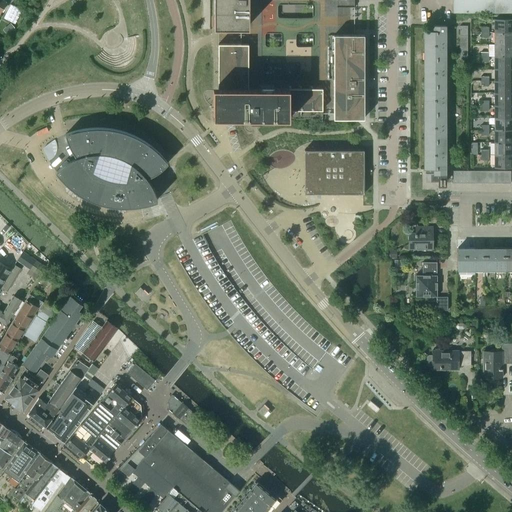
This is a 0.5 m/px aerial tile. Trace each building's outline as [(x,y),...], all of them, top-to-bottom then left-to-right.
[(217,39),(218,44),(218,119),(235,119),(247,119),(249,119),(253,119),(259,119),(265,119),(328,119),(364,119),(364,13),(363,0),(217,0),(217,26),(218,26),(217,39)] [(511,12),(511,0),(452,0),(453,18),(458,18),(458,13),(511,12)] [(511,32),(511,19),(494,20),(494,32),(511,32)] [(442,100),(442,32),(445,32),(445,26),(433,26),(433,31),(424,31),(424,100),(442,100)] [(511,44),(511,32),(494,32),(494,44),(511,44)] [(511,56),(511,44),(494,44),(494,57),(511,56)] [(511,68),(511,56),(494,57),(494,69),(511,68)] [(511,80),(511,68),(494,69),(494,81),(511,80)] [(511,93),(511,80),(494,81),(494,93),(511,93)] [(511,105),(511,93),(494,93),(494,105),(511,105)] [(442,168),(442,100),(424,100),(424,168),(426,168),(426,174),(425,174),(433,174),(433,180),(439,180),(439,185),(444,185),(444,180),(445,180),(445,168),(442,168)] [(511,117),(511,105),(494,105),(494,117),(511,117)] [(511,130),(511,117),(494,117),(494,130),(511,130)] [(45,146),(43,148),(44,151),(45,153),(46,156),(47,158),(48,161),(59,177),(63,181),(68,186),(73,190),(78,194),(84,197),(90,200),(96,202),(102,204),(108,205),(115,206),(121,207),(127,207),(133,206),(140,205),(142,205),(143,204),(145,204),(147,203),(149,203),(151,202),(152,202),(154,201),(155,201),(157,200),(156,196),(155,195),(155,193),(154,192),(154,191),(153,189),(153,188),(151,186),(150,184),(149,181),(147,179),(146,177),(148,176),(151,175),(153,174),(155,173),(157,171),(158,171),(162,168),(167,163),(166,162),(162,157),(158,152),(153,148),(148,144),(143,141),(137,138),(132,135),(126,133),(120,131),(115,130),(110,129),(105,128),(101,128),(96,128),(89,128),(83,129),(77,130),(71,132),(65,134),(60,137),(54,140),(52,141),(49,143),(47,145),(45,146)] [(511,141),(511,130),(494,130),(494,141),(511,141)] [(511,154),(511,141),(494,141),(494,155),(511,154)] [(361,150),(304,150),(304,161),(304,194),(347,194),(363,194),(364,194),(364,150),(361,150)] [(511,167),(511,154),(494,155),(494,167),(511,167)] [(432,240),(432,227),(415,227),(415,233),(408,233),(408,248),(433,248),(433,246),(430,246),(430,240),(432,240)] [(140,287),(134,293),(138,296),(142,300),(258,411),(262,415),(265,418),(271,412),(275,408),(311,370),(312,369),(301,361),(291,352),(285,347),(275,336),(264,326),(255,315),(251,310),(247,305),(243,300),(239,296),(236,291),(232,286),(228,281),(225,276),(222,270),(218,265),(212,254),(207,246),(201,235),(179,246),(140,287)] [(474,270),(474,248),(457,248),(457,270),(474,270)] [(484,270),(484,248),(474,248),(474,270),(484,270)] [(494,270),(494,248),(484,248),(484,270),(494,270)] [(505,270),(504,248),(494,248),(494,270),(505,270)] [(39,274),(43,266),(34,261),(30,268),(39,274)] [(0,288),(1,287),(7,291),(20,269),(14,265),(12,269),(0,262),(0,288)] [(436,296),(436,281),(434,282),(434,275),(436,275),(436,262),(426,262),(426,275),(415,275),(415,296),(436,296)] [(22,331),(36,308),(40,310),(36,316),(45,322),(48,317),(50,318),(55,311),(40,302),(29,295),(11,324),(22,331)] [(13,296),(3,313),(0,311),(0,321),(5,325),(12,314),(12,315),(21,301),(13,296)] [(54,352),(60,343),(64,345),(66,342),(63,340),(81,314),(77,310),(81,304),(69,296),(30,352),(22,364),(35,372),(48,353),(52,355),(54,352)] [(447,311),(447,297),(436,297),(436,310),(447,311)] [(33,342),(45,323),(36,317),(23,336),(33,342)] [(93,361),(117,329),(106,321),(101,327),(93,321),(74,347),(93,361)] [(9,353),(22,331),(11,324),(0,342),(0,371),(11,354),(9,353)] [(507,364),(507,344),(501,343),(501,352),(483,352),(483,377),(503,377),(503,364),(507,364)] [(470,366),(470,352),(470,351),(458,351),(442,351),(441,349),(434,349),(433,351),(432,351),(432,352),(432,355),(428,355),(426,357),(426,364),(428,366),(432,366),(432,369),(458,369),(458,366),(470,366)] [(15,375),(13,374),(18,367),(14,364),(18,358),(11,354),(0,371),(0,391),(3,394),(15,375)] [(132,378),(140,368),(135,364),(127,373),(132,378)] [(137,382),(145,372),(140,368),(132,378),(137,382)] [(23,410),(38,388),(47,374),(40,369),(35,376),(25,369),(5,397),(12,402),(11,405),(14,407),(16,405),(23,410)] [(142,386),(150,376),(145,372),(137,382),(142,386)] [(83,386),(88,380),(83,376),(78,382),(83,386)] [(147,390),(155,380),(150,376),(142,386),(147,390)] [(104,389),(91,379),(87,384),(100,394),(104,389)] [(142,418),(140,404),(115,383),(64,443),(90,464),(103,463),(142,418)] [(85,393),(75,386),(46,427),(58,436),(57,437),(64,441),(68,435),(69,435),(77,425),(76,424),(81,416),(82,417),(95,400),(85,393)] [(194,414),(173,396),(169,401),(170,409),(174,412),(172,414),(185,425),(194,414)] [(45,426),(57,411),(43,401),(38,398),(28,413),(45,426)] [(379,409),(370,402),(367,405),(376,413),(379,409)] [(0,440),(1,441),(9,429),(2,424),(0,422),(0,440)] [(220,511),(239,490),(223,477),(160,424),(121,470),(127,475),(121,483),(154,510),(152,511),(220,511)] [(0,466),(2,468),(21,439),(19,437),(9,429),(1,441),(0,443),(0,466)] [(0,498),(4,501),(10,493),(40,452),(23,440),(0,473),(0,498)] [(19,501),(22,497),(51,461),(40,452),(10,493),(19,501)] [(66,473),(51,461),(22,497),(32,504),(29,507),(33,509),(35,506),(39,510),(61,481),(64,484),(70,477),(66,473)] [(73,511),(90,494),(80,485),(70,477),(64,484),(43,511),(73,511)] [(270,511),(282,500),(271,490),(269,492),(256,482),(255,483),(254,482),(251,486),(252,487),(250,489),(249,488),(245,493),(247,494),(245,496),(244,495),(240,499),(241,500),(240,502),(239,501),(235,505),(236,506),(235,508),(234,507),(230,511),(231,511),(270,511)] [(88,511),(96,504),(98,502),(96,499),(90,494),(73,511),(88,511)] [(109,511),(99,503),(92,511),(109,511)]
